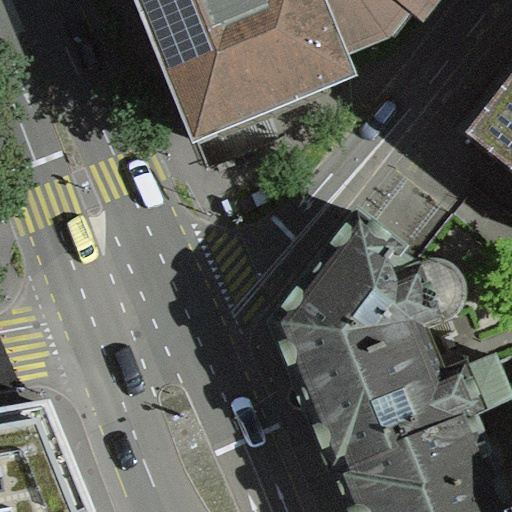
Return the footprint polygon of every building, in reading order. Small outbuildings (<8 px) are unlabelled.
[(131,0),(179,115),(191,146),(345,83),(336,61),(381,42),(402,15),(415,25),(435,0),(131,0)] [(511,183),(511,79),(462,143),(491,166),(511,183)] [(290,300),(268,329),(290,385),(419,332),(420,334),(453,321),(452,318),(456,312),(459,307),(460,300),(459,291),(457,286),(452,278),(448,274),(441,271),(436,269),(430,268),(424,269),(415,273),(408,268),(396,258),(399,254),(353,217),(290,300)] [(419,332),(290,385),(302,415),(328,478),(468,421),(507,402),(491,362),(461,374),(461,372),(439,381),(420,334),(419,332)] [(0,511),(86,511),(94,509),(84,487),(49,404),(48,401),(0,409),(0,511)] [(338,502),(342,511),(511,511),(511,467),(511,466),(490,475),(468,421),(328,478),(338,502)]
